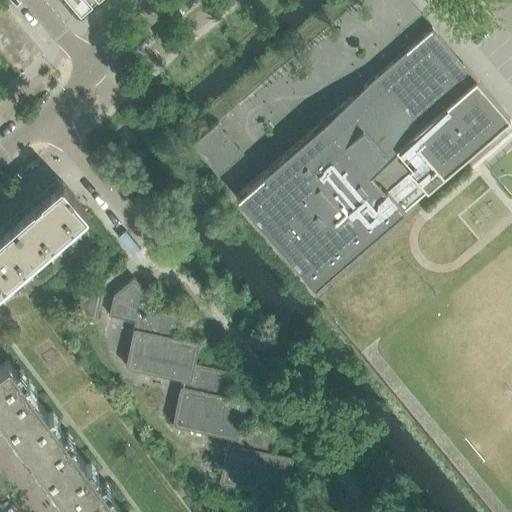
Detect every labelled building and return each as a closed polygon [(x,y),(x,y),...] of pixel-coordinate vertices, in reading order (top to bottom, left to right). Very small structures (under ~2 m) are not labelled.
[(509,117),(431,26),(363,85),(367,89),(353,98),(351,96),(236,195),(313,285),(509,117)] [(217,122),(191,143),(218,174),(243,152),(217,122)] [(86,209),(61,180),(13,222),(38,252),(87,210),(86,209)] [(0,284),(38,252),(13,222),(0,232),(0,284)] [(228,370),(194,362),(199,341),(176,336),(181,312),(147,304),(150,296),(146,292),(133,276),(113,293),(109,314),(135,319),(133,328),(125,364),(134,366),(150,369),(158,371),(177,375),(182,377),(172,422),(181,424),(205,429),(224,433),(229,434),(227,442),(219,479),(243,484),(252,486),(276,491),(285,493),(293,456),(269,451),(275,426),(241,419),(246,399),(223,393),(228,370)] [(95,318),(102,290),(96,284),(68,307),(74,313),(75,314),(95,318)] [(40,403),(7,360),(0,365),(0,414),(9,426),(40,403)] [(78,454),(56,424),(40,403),(9,426),(47,477),(78,454)] [(105,511),(116,504),(94,475),(78,454),(47,477),(69,506),(73,511),(105,511)]
